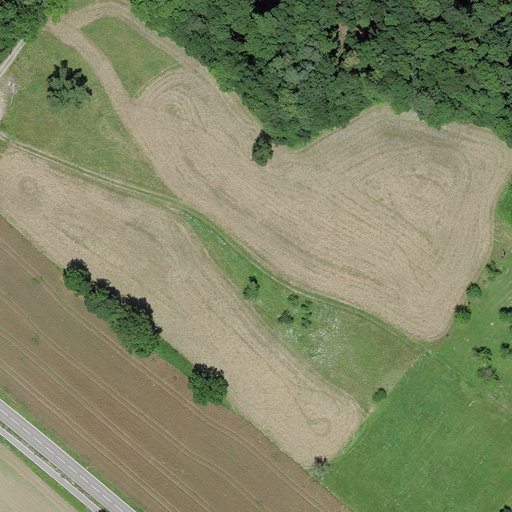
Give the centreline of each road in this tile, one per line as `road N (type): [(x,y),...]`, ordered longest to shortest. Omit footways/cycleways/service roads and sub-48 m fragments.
road 1 (track): [(511,412),(418,346),(279,282),(192,209),(0,135)]
road 2 (track): [(511,108),(395,90),(174,0)]
road 3 (secondary): [(123,511),(0,408)]
